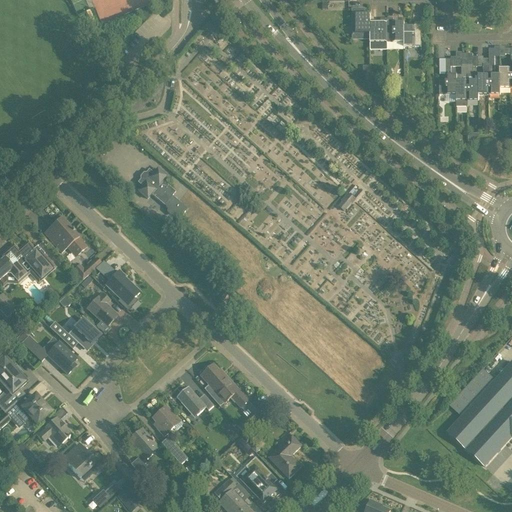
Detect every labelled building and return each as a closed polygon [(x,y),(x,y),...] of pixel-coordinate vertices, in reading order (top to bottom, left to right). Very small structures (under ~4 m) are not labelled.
[(370,44),(369,15),(359,15),(359,11),(352,11),(353,35),(353,41),(370,41),(370,44)] [(387,44),(386,19),(380,19),(380,24),(370,24),(370,15),(369,15),(370,44),(387,44)] [(403,48),(403,23),(393,24),(393,19),(386,19),(387,44),(387,50),(403,50),(403,48)] [(403,23),(403,48),(421,48),(420,23),(414,23),(414,28),(404,28),(404,23),(403,23)] [(501,96),(500,69),(499,69),(499,75),(494,75),(494,50),(489,50),(489,60),(489,75),(490,96),(501,96)] [(467,102),(468,102),(467,54),(461,54),(461,75),(457,75),(457,96),(456,96),(456,108),(467,108),(467,102)] [(479,102),(478,75),(472,75),(472,54),(467,54),(468,102),(479,102)] [(457,96),(457,75),(451,75),(450,60),(445,60),(445,82),(439,82),(439,96),(446,96),(456,96),(457,96)] [(489,60),(483,60),(483,75),(478,75),(479,102),(479,96),(490,96),(489,75),(489,60)] [(501,90),(511,90),(511,69),(500,69),(501,96),(501,95),(501,90)] [(187,210),(172,197),(175,193),(162,182),(166,177),(157,169),(153,174),(148,170),(137,183),(142,187),(138,192),(147,199),(151,195),(179,219),(187,210)] [(352,205),(355,201),(356,201),(348,194),(341,202),(342,202),(338,207),(344,212),(351,205),(352,205)] [(75,259),(88,248),(62,219),(44,235),(61,254),(66,249),(75,259)] [(0,285),(0,286),(2,287),(7,283),(12,283),(15,280),(17,283),(19,285),(28,276),(26,274),(30,271),(40,283),(52,272),(33,250),(27,244),(18,253),(13,247),(0,258),(0,285)] [(96,269),(100,272),(109,264),(107,263),(105,261),(96,269)] [(79,265),(73,271),(82,281),(88,276),(83,270),(79,265)] [(127,306),(139,293),(123,279),(124,278),(119,273),(106,286),(127,306)] [(85,289),(92,282),(88,278),(81,285),(85,289)] [(229,290),(220,300),(226,305),(235,295),(229,290)] [(98,298),(87,310),(101,322),(96,327),(102,332),(107,328),(117,317),(106,306),(109,302),(110,302),(102,294),(98,298)] [(11,304),(1,313),(6,319),(16,310),(11,304)] [(83,350),(89,344),(91,345),(96,340),(99,336),(92,330),(93,329),(84,320),(79,325),(78,324),(68,336),(76,344),(83,350)] [(54,323),(49,329),(55,335),(60,329),(54,323)] [(34,340),(26,349),(32,355),(40,346),(34,340)] [(68,375),(76,367),(73,364),(77,360),(58,343),(47,356),(68,375)] [(0,387),(7,391),(7,393),(6,394),(6,395),(5,397),(4,397),(1,400),(4,403),(12,397),(11,397),(25,385),(18,377),(20,375),(12,366),(10,368),(3,360),(0,363),(0,387)] [(461,418),(447,433),(485,468),(511,438),(511,363),(495,381),(461,418)] [(217,394),(229,382),(226,378),(227,377),(221,370),(220,371),(214,365),(201,376),(211,387),(206,392),(215,402),(220,398),(217,394)] [(483,369),(450,406),(461,416),(494,379),(483,369)] [(220,398),(215,402),(220,407),(225,403),(231,398),(245,413),(247,410),(251,415),(238,427),(244,434),(263,417),(257,410),(249,402),(251,400),(241,388),(238,392),(229,382),(217,394),(220,398)] [(200,400),(189,388),(177,398),(195,418),(207,408),(210,411),(214,407),(205,396),(200,400)] [(20,400),(12,407),(25,422),(29,418),(30,418),(36,425),(50,413),(35,396),(24,405),(20,400)] [(177,431),(183,426),(167,407),(153,420),(160,427),(157,430),(164,438),(173,429),(175,431),(177,431)] [(0,429),(10,421),(4,415),(0,418),(0,429)] [(57,447),(71,436),(57,418),(45,428),(45,430),(38,435),(43,442),(48,437),(57,447)] [(234,442),(241,435),(234,428),(227,434),(234,442)] [(147,472),(153,467),(147,460),(160,448),(143,429),(130,441),(143,455),(137,460),(147,472)] [(280,448),(269,459),(271,461),(282,472),(284,469),(290,474),(287,477),(289,479),(301,468),(291,457),(301,446),(292,436),(286,442),(288,444),(282,450),(280,448)] [(181,466),(188,460),(169,439),(162,445),(181,466)] [(79,478),(96,464),(79,444),(62,459),(79,478)] [(28,451),(22,454),(26,463),(33,459),(28,451)] [(256,458),(236,477),(241,482),(243,481),(264,503),(272,494),(270,492),(274,488),(263,476),(268,471),(256,458)] [(227,511),(251,511),(233,491),(236,488),(229,480),(214,494),(221,501),(219,503),(227,511)] [(99,509),(120,490),(114,484),(104,493),(103,491),(92,501),(99,509)] [(128,489),(118,497),(129,511),(133,511),(141,506),(128,489)] [(389,511),(390,511),(378,507),(378,505),(370,502),(365,511),(389,511)]
